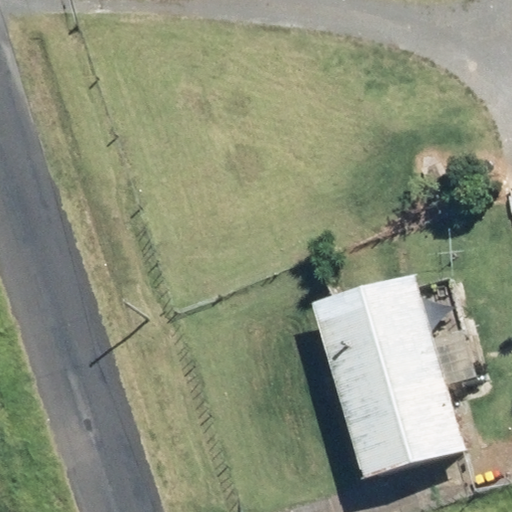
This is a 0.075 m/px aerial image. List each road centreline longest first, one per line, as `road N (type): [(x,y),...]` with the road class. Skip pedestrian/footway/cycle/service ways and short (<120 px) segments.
road 1 (unclassified): [(154,511),(0,44)]
road 2 (track): [(511,84),(465,40),(371,13),(271,0)]
road 3 (track): [(368,511),(511,466)]
